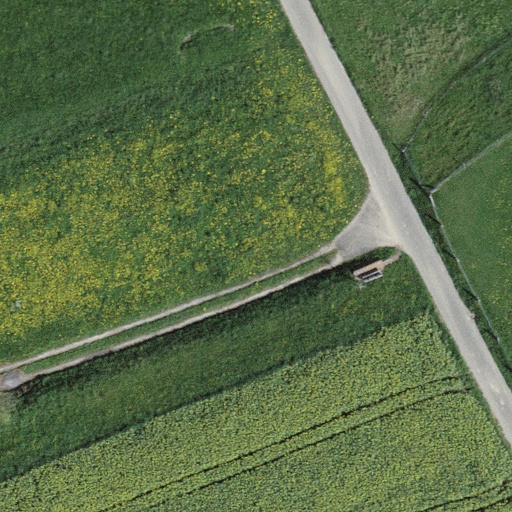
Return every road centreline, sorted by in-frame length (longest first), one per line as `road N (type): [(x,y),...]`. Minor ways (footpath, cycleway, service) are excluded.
road 1 (track): [(511,427),(293,0)]
road 2 (track): [(408,231),(0,380)]
